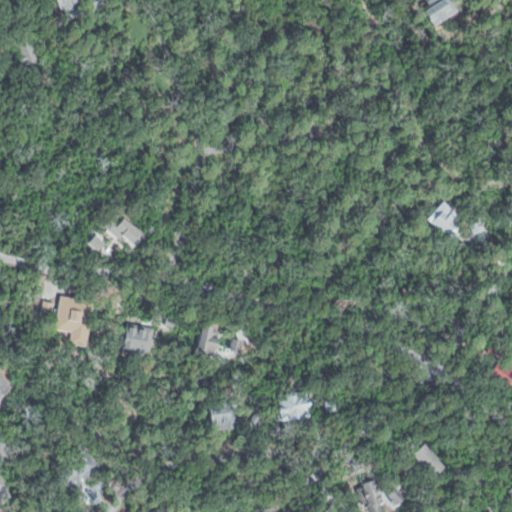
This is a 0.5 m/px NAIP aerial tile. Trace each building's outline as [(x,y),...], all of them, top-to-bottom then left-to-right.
[(54,0),(67,19),(87,5),(83,0),(54,0)] [(427,0),(451,0),(459,11),(436,26),(421,4),(427,0)] [(12,38),(31,31),(41,58),(22,65),(12,38)] [(445,199),(460,213),(454,220),(458,223),(447,235),(428,217),(445,199)] [(468,222),(479,219),(483,231),(472,235),(468,222)] [(59,294),(96,299),(90,345),(53,340),(59,294)] [(42,298),(54,300),(52,315),(40,313),(42,298)] [(128,319),(155,324),(148,356),(122,350),(128,319)] [(202,324),(246,332),(241,357),(197,348),(202,324)] [(497,342),(503,346),(496,357),(490,353),(497,342)] [(499,360),(511,368),(511,385),(510,388),(490,374),(499,360)] [(0,372),(14,393),(0,402),(0,372)] [(278,391),(284,417),(313,411),(307,384),(278,391)] [(206,394),(214,432),(259,423),(254,396),(229,401),(227,390),(206,394)] [(0,434),(15,437),(10,468),(0,466),(0,434)] [(425,443),(447,468),(434,478),(413,454),(425,443)] [(53,471),(67,489),(98,464),(84,447),(53,471)] [(0,473),(12,497),(0,503),(0,473)] [(364,511),(357,482),(378,477),(387,511),(364,511)] [(511,505),(503,491),(511,485),(511,505)]
